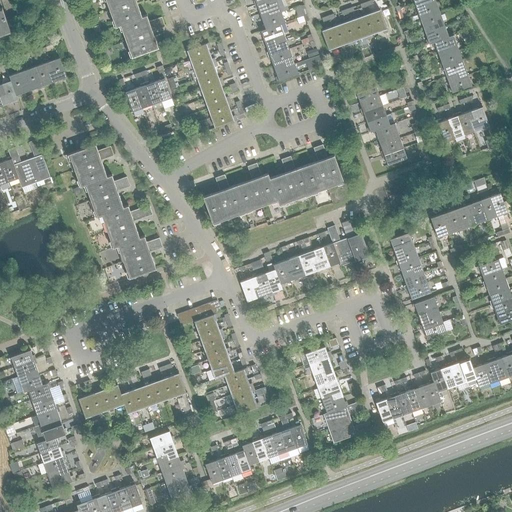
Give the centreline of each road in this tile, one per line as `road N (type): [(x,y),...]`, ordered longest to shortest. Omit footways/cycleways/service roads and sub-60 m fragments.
road 1 (residential): [(161,182),(267,119),(233,21),(200,0)]
road 2 (primary): [(282,511),(511,424)]
road 3 (residential): [(225,280),(251,338),(350,314),(368,317)]
road 4 (residential): [(106,324),(225,280)]
